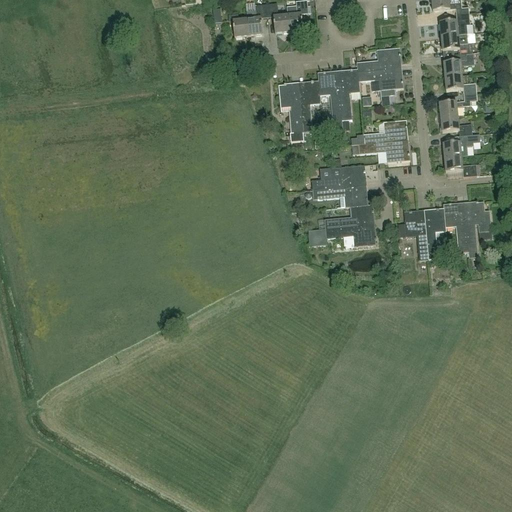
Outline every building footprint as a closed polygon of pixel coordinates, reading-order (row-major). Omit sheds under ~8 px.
[(456,11),(456,17),(470,16),(469,10),(462,10),(461,0),(431,0),(433,13),(456,11)] [(297,8),(287,9),(288,17),(290,35),(295,34),(296,37),(304,36),(302,16),(309,16),(308,3),(296,4),(297,8)] [(290,35),(288,17),(279,18),(277,6),(266,7),(268,20),(274,19),(276,36),(290,35)] [(262,20),(268,20),(266,7),(255,8),(256,13),(247,14),(248,21),(249,39),(264,37),(262,20)] [(483,20),(482,13),(470,14),(471,21),(483,20)] [(249,39),(248,21),(239,22),(238,16),(229,17),(229,24),(233,23),(235,40),(249,39)] [(471,27),(470,16),(456,17),(457,23),(440,25),(442,39),(467,37),(466,27),(471,27)] [(468,46),(467,37),(442,39),(443,53),(460,52),(460,58),(473,56),(472,45),(468,46)] [(357,65),(358,72),(358,71),(358,75),(390,72),(389,65),(401,64),(400,50),(377,53),(378,63),(357,65)] [(444,65),(445,79),(463,78),(462,68),(474,67),(473,56),(460,58),(461,63),(444,65)] [(358,75),(358,71),(358,72),(345,73),(347,85),(339,85),(343,123),(352,122),(350,96),(351,96),(360,95),(359,84),(358,75)] [(404,91),(402,71),(390,72),(358,75),(359,84),(372,83),(373,94),(381,93),(382,99),(390,98),(396,98),(395,92),(404,91)] [(319,83),(320,98),(330,97),(333,124),(334,141),(344,140),(343,123),(339,85),(332,86),(331,74),(318,75),(319,83)] [(463,87),(463,78),(445,79),(447,93),(463,92),(464,98),(477,97),(476,86),(463,87)] [(321,106),(320,98),(319,83),(307,84),(305,84),(307,99),(300,100),(303,135),(313,134),(311,107),(321,106)] [(300,100),(299,85),(284,86),(285,87),(279,88),(281,110),(291,109),(294,135),(291,136),(291,144),(304,143),(303,135),(300,100)] [(440,106),(441,120),(458,119),(458,109),(471,108),(471,104),(478,103),(477,97),(464,98),(464,104),(440,106)] [(382,99),(382,107),(390,107),(390,98),(382,99)] [(459,133),(460,139),(473,137),(472,127),(459,128),(458,119),(441,120),(442,134),(459,133)] [(365,146),(396,144),(395,137),(408,136),(407,123),(384,125),(385,135),(364,137),(365,146)] [(460,145),(443,146),(445,160),(462,159),(461,151),(461,150),(467,149),(473,148),(473,146),(480,146),(479,137),(473,137),(460,139),(460,145)] [(359,147),(359,148),(352,148),(353,157),(360,157),(386,154),(387,165),(410,163),(409,149),(396,151),(396,144),(365,146),(359,147)] [(463,168),(462,159),(445,160),(446,175),(463,173),(464,180),(477,178),(476,167),(463,168)] [(365,167),(330,170),(331,181),(312,183),(313,193),(353,189),(352,182),(366,181),(365,167)] [(368,208),(368,207),(367,188),(353,189),(313,193),(314,202),(344,199),(345,210),(351,209),(368,208)] [(479,260),(476,226),(478,226),(479,235),(492,234),(490,213),(485,213),(484,204),(479,205),(478,204),(464,205),(465,217),(468,255),(469,261),(479,260)] [(444,211),(446,230),(456,229),(459,256),(468,255),(465,217),(459,218),(458,206),(444,207),(444,211)] [(368,208),(351,209),(351,219),(325,222),(326,231),(363,228),(362,223),(375,222),(375,220),(374,207),(368,207),(368,208)] [(426,225),(429,262),(439,261),(436,235),(446,234),(446,230),(444,211),(430,212),(432,224),(426,225)] [(419,263),(429,262),(426,225),(425,212),(404,214),(405,226),(398,227),(400,240),(417,239),(419,263)] [(326,240),(326,241),(345,239),(346,250),(354,249),(376,247),(376,242),(377,242),(376,233),(363,234),(363,228),(326,231),(326,240)]
